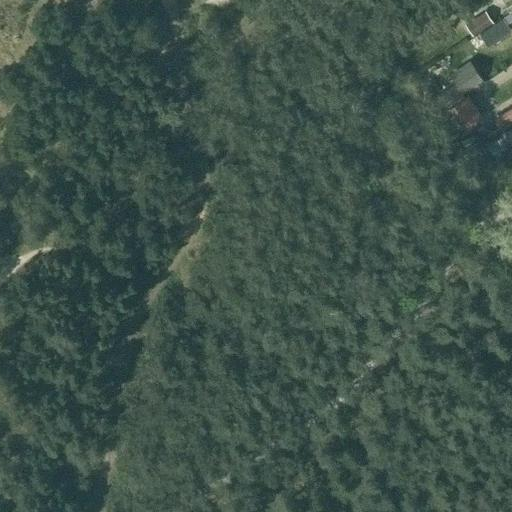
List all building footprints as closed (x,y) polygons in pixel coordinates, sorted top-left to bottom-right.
[(493,24),(485,11),(465,24),(473,37),(478,33),(493,24)] [(493,24),(478,33),(487,47),(510,31),(502,18),(493,24)] [(427,97),(435,109),(481,78),(468,58),(448,72),(453,79),(427,97)] [(481,116),(466,93),(437,112),(452,135),(481,116)] [(511,107),(492,119),(497,127),(511,118),(511,107)] [(492,150),(494,154),(505,148),(511,143),(511,133),(509,129),(497,136),(499,138),(488,144),(487,141),(478,146),(483,155),(492,150)]
